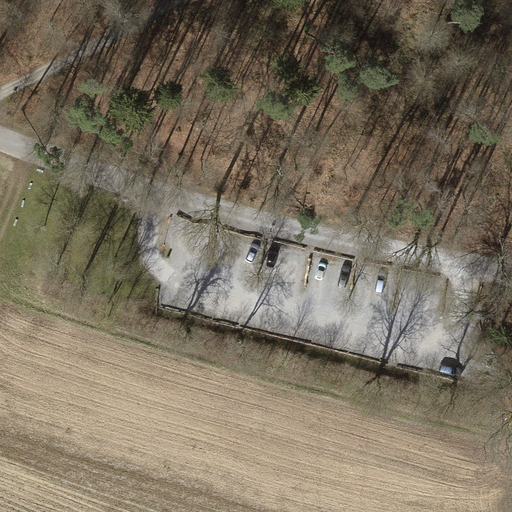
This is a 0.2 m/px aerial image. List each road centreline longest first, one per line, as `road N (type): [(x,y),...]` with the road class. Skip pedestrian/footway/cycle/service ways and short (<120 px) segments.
road 1 (unclassified): [(0,136),(226,215),(511,275)]
road 2 (track): [(0,98),(169,0)]
